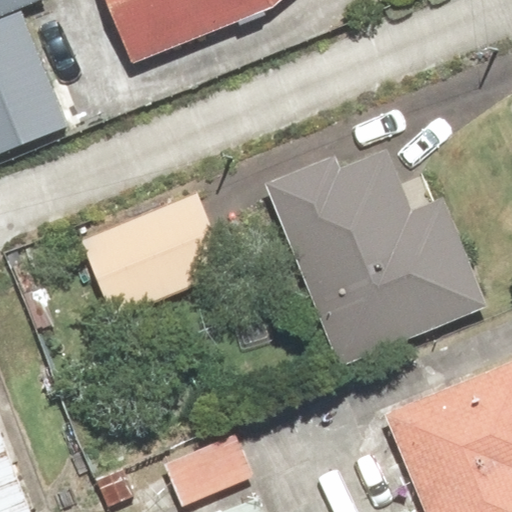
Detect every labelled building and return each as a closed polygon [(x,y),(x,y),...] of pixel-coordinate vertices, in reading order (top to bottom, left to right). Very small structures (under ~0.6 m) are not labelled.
[(0,0),(0,153),(75,123),(43,0),(0,0)] [(126,0),(157,64),(279,0),(126,0)] [(275,172),(346,362),(493,307),(423,117),(275,172)] [(209,195),(90,243),(122,322),(241,274),(209,195)] [(511,511),(511,358),(391,405),(431,511),(511,511)] [(55,511),(8,381),(0,383),(0,511),(55,511)] [(259,476),(241,434),(168,467),(187,508),(259,476)] [(215,511),(270,511),(265,495),(215,511)]
